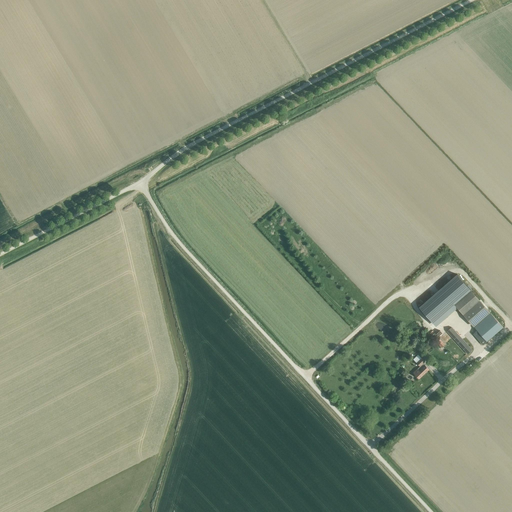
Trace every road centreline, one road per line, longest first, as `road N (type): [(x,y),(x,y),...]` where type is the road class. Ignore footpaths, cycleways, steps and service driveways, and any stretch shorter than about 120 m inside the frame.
road 1 (unclassified): [(431,511),(187,255),(139,182)]
road 2 (unclassified): [(139,182),(183,148),(471,0)]
road 3 (unclassified): [(0,254),(139,182)]
